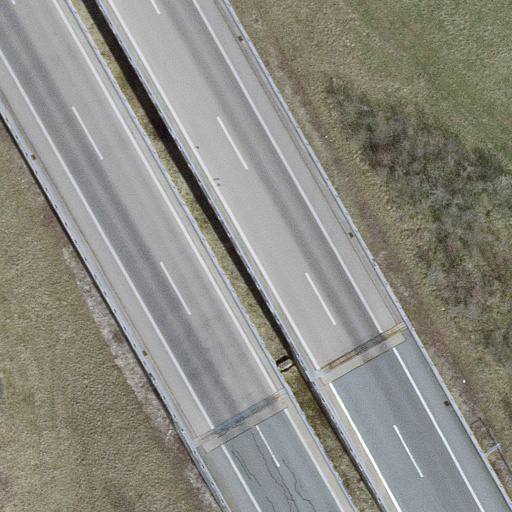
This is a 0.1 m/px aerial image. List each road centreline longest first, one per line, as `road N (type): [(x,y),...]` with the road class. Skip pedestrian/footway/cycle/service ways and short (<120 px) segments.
road 1 (motorway): [(13,0),(305,511)]
road 2 (motorway): [(442,511),(153,0)]
